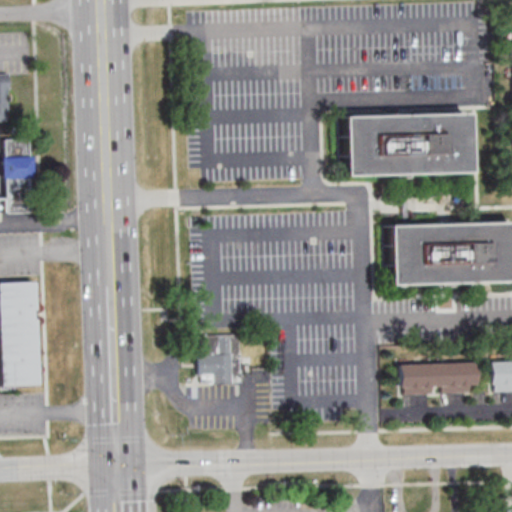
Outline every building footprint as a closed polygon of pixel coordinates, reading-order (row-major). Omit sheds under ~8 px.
[(336,117),(338,175),(463,171),(460,113),(336,117)] [(0,139),(1,212),(29,211),(28,139),(0,139)] [(381,225),(383,285),(506,281),(505,222),(381,225)] [(0,284),(29,283),(32,388),(0,388),(0,284)] [(211,381),(211,373),(195,373),(195,355),(210,355),(210,354),(216,354),(216,337),(227,337),(227,353),(229,353),(229,381),(211,381)] [(511,390),(511,359),(485,360),(486,391),(511,390)] [(394,363),(394,393),(471,392),(471,362),(394,363)]
